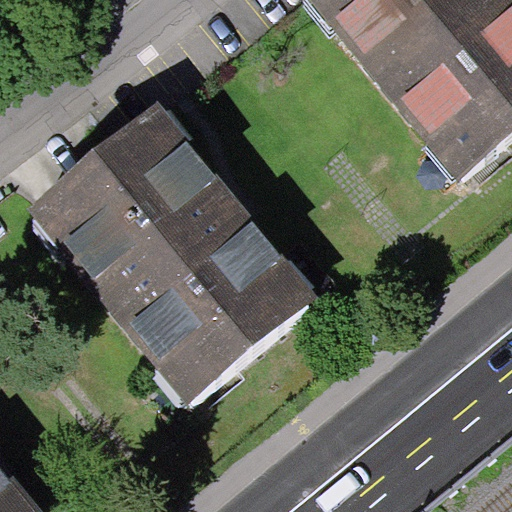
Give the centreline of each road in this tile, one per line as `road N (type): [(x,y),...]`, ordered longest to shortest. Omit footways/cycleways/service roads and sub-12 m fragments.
road 1 (primary): [(511,326),(285,511)]
road 2 (residential): [(169,0),(0,128)]
